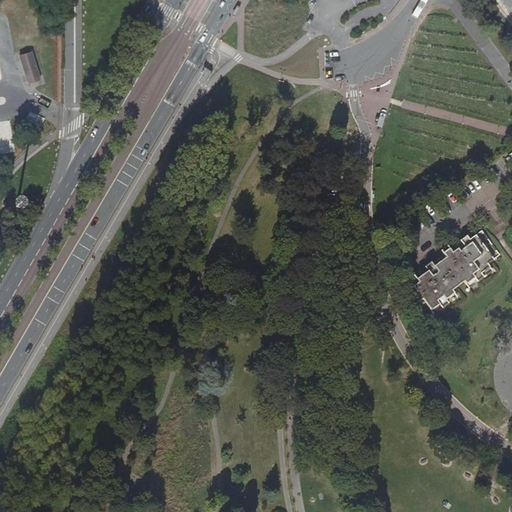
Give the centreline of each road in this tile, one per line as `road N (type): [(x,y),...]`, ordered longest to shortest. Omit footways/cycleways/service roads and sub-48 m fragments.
road 1 (primary): [(0,391),(228,0)]
road 2 (primary): [(172,0),(55,207)]
road 3 (unclassified): [(72,0),(70,127),(55,207)]
